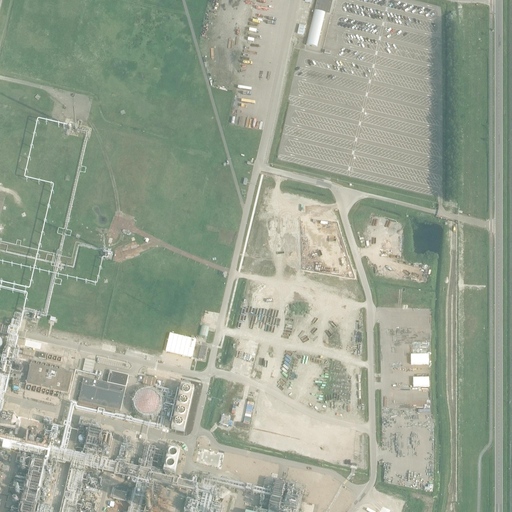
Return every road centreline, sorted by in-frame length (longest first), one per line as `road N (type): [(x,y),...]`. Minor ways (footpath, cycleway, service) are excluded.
road 1 (unclassified): [(498,503),(498,0)]
road 2 (unknown): [(371,385),(411,374),(399,317),(234,272)]
road 3 (unknown): [(248,216),(185,0)]
road 4 (unknown): [(246,335),(371,363)]
